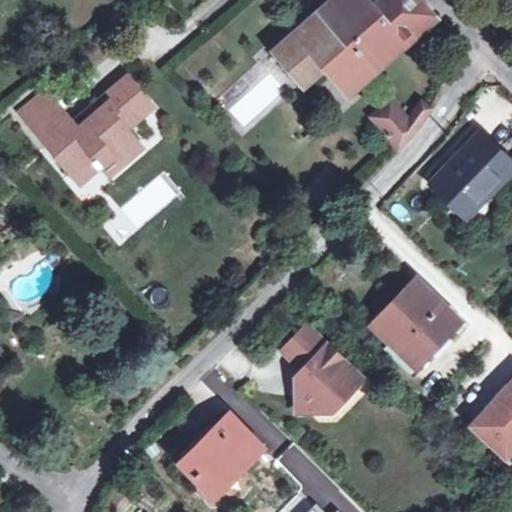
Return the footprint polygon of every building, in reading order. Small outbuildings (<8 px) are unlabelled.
[(337,0),(298,34),(324,64),(346,90),(431,16),(430,15),(416,0),(376,0),(371,5),(366,0),(337,0)] [(324,64),(298,34),(277,53),(303,83),(324,64)] [(129,78),(96,105),(101,111),(78,131),(73,125),(45,92),(20,113),(57,157),(73,176),(95,157),(102,166),(109,173),(141,146),(127,129),(153,107),(137,87),(129,78)] [(410,116),(422,124),(433,107),(433,106),(422,99),(410,116)] [(416,132),(406,121),(389,102),(371,118),(400,149),(409,138),(416,132)] [(96,105),(73,125),(78,131),(101,111),(96,105)] [(422,124),(410,116),(406,121),(416,132),(422,124)] [(434,185),(467,217),(511,167),(511,161),(482,134),(434,185)] [(81,185),(102,166),(95,157),(73,176),(81,185)] [(288,233),(277,243),(283,251),(295,241),(288,233)] [(375,324),(417,364),(459,320),(416,280),(375,324)] [(344,404),(349,408),(369,386),(309,331),(285,356),(306,375),(307,386),(298,388),(301,423),(316,421),(327,411),(333,417),(344,404)] [(488,389),(511,411),(511,367),(501,380),(498,377),(488,389)] [(480,403),(465,419),(499,450),(511,435),(511,411),(488,389),(477,400),(480,403)] [(337,421),(349,408),(344,404),(333,417),(337,421)] [(240,467),(242,469),(265,446),(230,410),(179,461),(211,494),(240,467)] [(214,497),(242,469),(240,467),(211,494),(214,497)]
